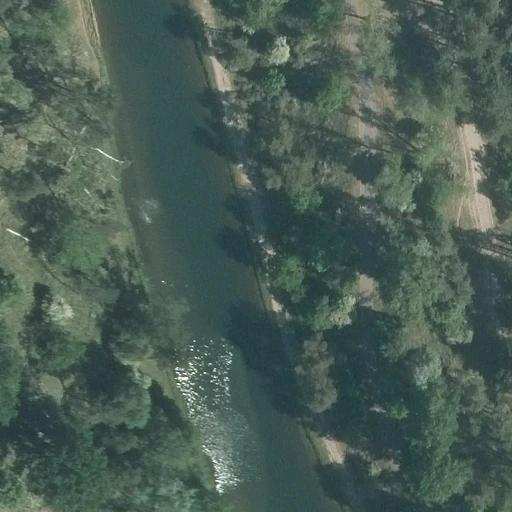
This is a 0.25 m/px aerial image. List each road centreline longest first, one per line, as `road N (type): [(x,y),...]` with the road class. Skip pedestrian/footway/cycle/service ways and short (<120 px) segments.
road 1 (track): [(434,511),(380,418),(370,370),(367,113),(348,0)]
road 2 (unknown): [(428,0),(511,334)]
